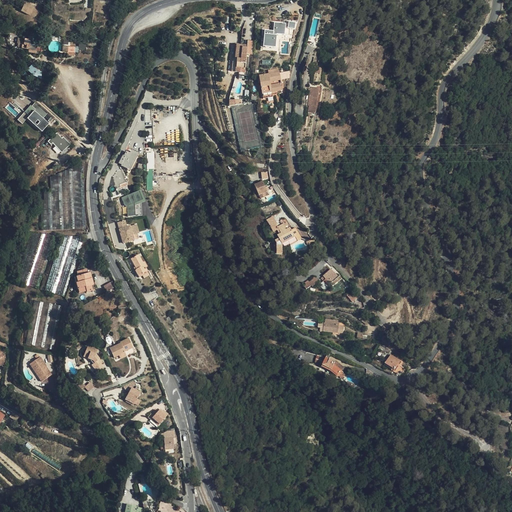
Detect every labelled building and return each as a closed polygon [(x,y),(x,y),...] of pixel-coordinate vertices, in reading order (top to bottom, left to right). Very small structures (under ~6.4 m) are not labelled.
[(25,3),(21,10),(30,15),(34,8),(25,3)] [(273,31),(264,31),(264,34),(263,42),(263,47),(275,48),(277,36),(273,35),(273,31)] [(30,42),(22,39),(19,45),(27,50),(30,42)] [(75,54),(75,41),(63,41),(63,54),(75,54)] [(241,47),(241,45),(234,44),(231,71),(245,73),(247,54),(252,55),(254,42),(248,41),(247,45),(247,48),(241,47)] [(46,46),(31,46),(31,55),(46,55),(46,46)] [(38,78),(42,73),(32,65),(28,69),(38,78)] [(274,74),(269,75),(259,76),(262,95),(263,95),(264,99),(273,97),(272,93),(283,91),(280,72),(279,73),(278,69),(273,70),(274,74)] [(324,89),(315,87),(312,106),(313,106),(312,112),(319,113),(324,89)] [(18,120),(22,124),(27,118),(42,131),(53,119),(33,102),(18,120)] [(69,144),(58,132),(47,141),(59,154),(69,144)] [(127,153),(125,156),(124,158),(123,158),(120,163),(123,164),(122,166),(129,169),(137,155),(132,152),(130,155),(127,153)] [(117,188),(121,187),(120,185),(126,183),(122,170),(112,173),(117,188)] [(259,183),(254,185),(258,196),(267,192),(262,180),(258,182),(259,183)] [(122,196),(128,217),(137,214),(134,205),(146,201),(142,190),(122,196)] [(267,221),(271,227),(276,224),(277,224),(273,217),(267,221)] [(117,223),(119,229),(123,244),(134,240),(133,235),(137,234),(139,234),(136,224),(126,227),(125,221),(117,223)] [(295,237),(289,225),(285,227),(283,224),(278,227),(277,228),(277,229),(278,229),(279,229),(281,233),(279,234),(277,235),(279,238),(275,241),(277,243),(276,250),(282,250),(282,244),(295,237)] [(75,259),(77,238),(66,236),(63,259),(56,259),(55,266),(55,265),(54,269),(68,270),(70,258),(75,259)] [(142,274),(147,272),(145,268),(146,267),(144,263),(142,263),(138,255),(131,259),(135,267),(134,268),(138,275),(142,273),(142,274)] [(296,275),(302,272),(299,265),(288,270),(290,275),(295,273),(296,275)] [(337,276),(331,269),(321,278),(323,281),(323,282),(327,286),(337,276)] [(80,276),(76,276),(77,290),(85,289),(85,290),(91,290),(91,288),(93,288),(92,275),(90,275),(90,271),(79,272),(80,276)] [(316,277),(309,283),(310,283),(311,285),(313,287),(319,281),(316,277)] [(111,282),(104,285),(106,291),(113,288),(111,282)] [(155,299),(160,296),(154,287),(149,289),(155,299)] [(339,324),(324,323),(323,332),(339,333),(338,335),(340,335),(340,333),(339,333),(339,324)] [(124,342),(113,347),(117,356),(122,354),(122,356),(129,353),(127,348),(129,347),(130,349),(136,347),(132,337),(123,341),(124,342)] [(101,348),(90,345),(88,352),(93,354),(92,357),(94,358),(104,370),(109,366),(105,362),(107,360),(99,352),(101,348)] [(34,353),(24,360),(31,372),(33,371),(37,377),(45,372),(40,363),(34,353)] [(400,361),(391,355),(385,364),(395,370),(400,361)] [(330,359),(329,359),(326,357),(322,366),(331,370),(337,376),(342,371),(344,368),(337,361),(336,362),(335,363),(335,362),(334,362),(330,359)] [(346,375),(342,371),(337,376),(342,379),(346,375)] [(137,381),(124,386),(133,391),(134,387),(137,381)] [(98,388),(94,383),(92,385),(89,388),(93,392),(98,388)] [(144,392),(137,389),(136,392),(133,391),(128,399),(138,404),(138,403),(142,404),(144,400),(140,398),(144,392)] [(156,411),(152,417),(155,419),(156,418),(163,423),(169,416),(162,410),(159,413),(156,411)] [(173,435),(162,435),(163,453),(173,452),(173,435)]
